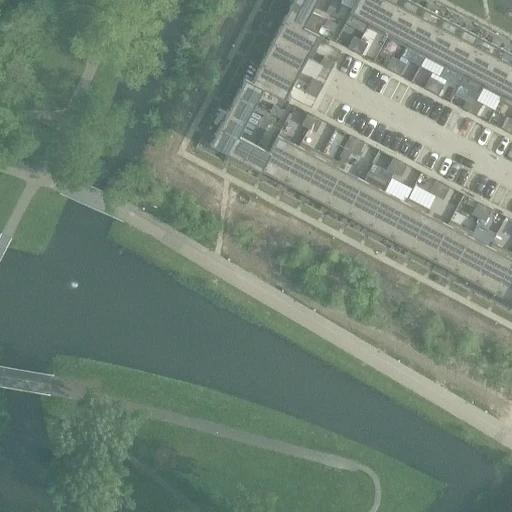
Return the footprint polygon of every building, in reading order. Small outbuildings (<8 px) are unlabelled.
[(293,0),(284,18),(302,28),(303,27),(317,0),(293,0)] [(356,0),(350,13),(351,13),(370,23),(381,0),(356,0)] [(381,0),(370,23),(389,33),(406,0),(381,0)] [(408,0),(406,0),(389,33),(408,43),(426,9),(408,0)] [(331,2),(325,13),(333,17),(338,6),(331,2)] [(426,9),(408,43),(427,53),(445,19),(426,9)] [(284,18),(272,40),(307,58),(318,36),(318,35),(303,27),(302,28),(284,18)] [(445,19),(427,53),(446,63),(464,29),(445,19)] [(327,20),(323,27),(333,33),(337,26),(327,20)] [(464,29),(446,63),(465,73),(483,39),(464,29)] [(354,37),(348,47),(355,51),(361,40),(354,37)] [(483,39),(465,73),(484,83),(502,49),(483,39)] [(272,40),(261,61),(296,79),(307,58),(272,40)] [(361,40),(355,51),(362,55),(368,44),(361,40)] [(511,54),(502,49),(484,83),(504,94),(511,77),(511,54)] [(323,57),(319,64),(330,70),(334,63),(323,57)] [(392,57),(386,67),(393,71),(399,60),(392,57)] [(399,60),(393,71),(400,75),(406,64),(399,60)] [(261,61),(251,81),(263,88),(262,90),(284,101),(284,100),(296,79),(261,61)] [(430,77),(425,88),(432,91),(437,80),(430,77)] [(244,78),(227,111),(246,121),(262,90),(263,88),(251,81),(244,78)] [(311,78),(308,85),(319,91),(322,84),(311,78)] [(437,80),(432,91),(438,95),(444,84),(437,80)] [(308,85),(304,92),(315,98),(319,91),(308,85)] [(469,97),(463,108),(470,111),(475,100),(469,97)] [(475,100),(470,111),(477,115),(482,104),(475,100)] [(273,106),(270,113),(280,119),(284,111),(273,106)] [(227,111),(209,145),(227,154),(237,135),(238,136),(246,121),(227,111)] [(263,116),(257,127),(265,131),(270,120),(263,116)] [(307,116),(301,127),(308,130),(314,119),(307,116)] [(511,119),(507,117),(501,128),(508,131),(511,123),(511,119)] [(314,119),(308,130),(315,134),(321,123),(314,119)] [(257,127),(252,138),(259,141),(265,131),(257,127)] [(237,135),(227,154),(259,171),(269,152),(268,152),(238,136),(237,135)] [(269,152),(259,171),(261,172),(261,171),(281,181),(299,147),(278,136),(277,135),(268,152),(269,152)] [(349,138),(344,148),(351,152),(356,142),(349,138)] [(356,142),(351,152),(358,155),(363,145),(356,142)] [(299,147),(281,181),(302,192),(320,158),(299,147)] [(344,148),(337,161),(344,165),(351,152),(344,148)] [(320,158),(302,192),(324,204),(342,169),(320,158)] [(392,160),(386,171),(393,175),(399,164),(392,160)] [(399,164),(393,175),(400,178),(406,168),(399,164)] [(342,169),(324,204),(345,215),(363,181),(342,169)] [(363,181),(345,215),(366,226),(384,192),(363,181)] [(434,183),(429,193),(436,197),(441,186),(434,183)] [(441,186),(436,197),(442,201),(448,190),(441,186)] [(384,192),(366,226),(387,237),(405,203),(384,192)] [(405,203),(387,237),(409,248),(427,214),(405,203)] [(477,205),(471,216),(478,219),(484,209),(477,205)] [(484,209),(478,219),(485,223),(491,212),(484,209)] [(427,214),(409,248),(430,259),(448,225),(427,214)] [(448,225),(430,259),(451,271),(469,236),(448,225)] [(469,236),(451,271),(472,282),(490,248),(469,236)] [(490,248),(472,282),(494,293),(511,259),(490,248)] [(511,258),(511,259),(494,293),(511,302),(511,258)]
